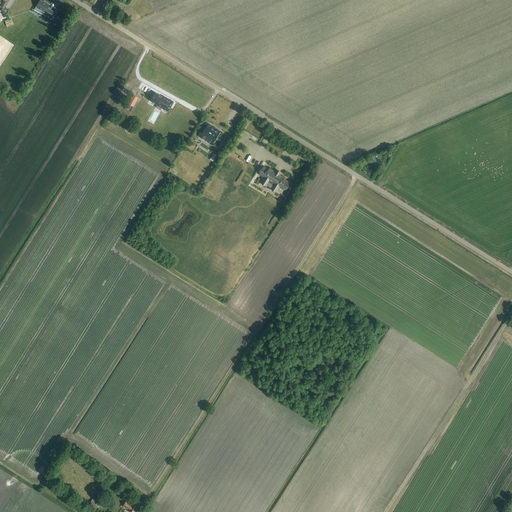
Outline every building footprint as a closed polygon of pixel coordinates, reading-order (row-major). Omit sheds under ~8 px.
[(46,3),(40,0),(39,0),(36,7),(45,12),(44,13),(53,18),(56,13),(48,8),(49,5),(46,3)] [(35,17),(37,13),(27,8),(25,11),(32,15),(31,15),(35,17)] [(133,93),(125,98),(127,102),(135,97),(133,93)] [(166,99),(155,93),(151,101),(158,105),(156,107),(161,110),(162,108),(168,112),(174,102),(166,98),(166,99)] [(208,120),(210,121),(212,115),(203,111),(199,119),(207,122),(208,120)] [(211,127),(207,125),(202,133),(214,141),(220,131),(212,126),(211,127)] [(193,141),(206,147),(209,141),(195,135),(193,141)] [(282,166),(286,160),(267,147),(267,148),(260,143),(256,148),(259,150),(260,149),(264,152),(262,154),(265,157),(268,159),(270,156),(272,157),(278,161),(277,162),(282,166)] [(203,155),(206,158),(211,153),(207,150),(203,155)] [(374,156),(371,161),(378,165),(383,156),(380,154),(377,158),(374,156)] [(274,185),(275,186),(278,188),(281,183),(286,186),(291,179),(286,176),(287,174),(282,171),(282,170),(278,168),(277,168),(272,165),(271,167),(266,164),(262,171),(267,174),(264,179),(268,182),(270,178),(276,182),(274,185)] [(208,176),(206,180),(215,184),(217,180),(208,176)] [(115,489),(120,486),(118,480),(112,483),(115,489)] [(131,511),(135,511),(142,502),(135,498),(131,503),(126,500),(123,506),(128,509),(127,510),(131,511)]
